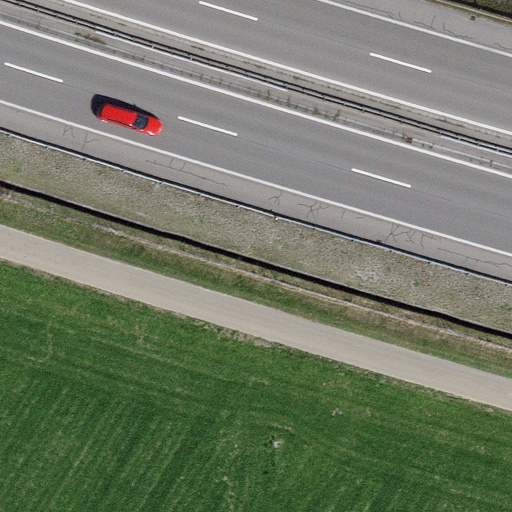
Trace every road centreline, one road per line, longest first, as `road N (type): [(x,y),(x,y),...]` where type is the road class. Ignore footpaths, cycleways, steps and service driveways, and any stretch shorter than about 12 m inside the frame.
road 1 (track): [(511,395),(0,238)]
road 2 (motorway): [(0,63),(511,218)]
road 3 (motorway): [(511,92),(196,0)]
